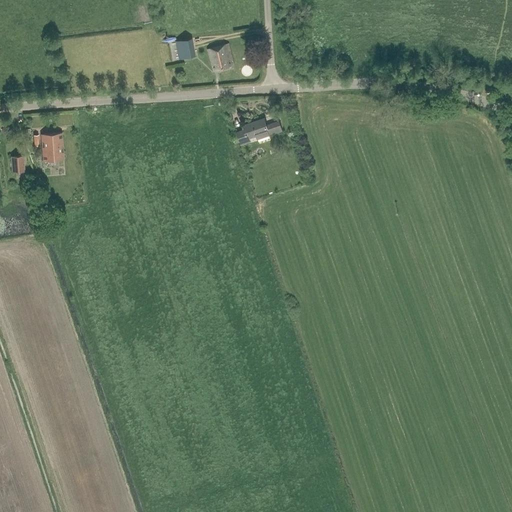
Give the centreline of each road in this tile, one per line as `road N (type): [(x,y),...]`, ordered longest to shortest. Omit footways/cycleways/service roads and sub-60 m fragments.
road 1 (unclassified): [(0,108),(273,89)]
road 2 (unclassified): [(511,112),(399,86),(273,89)]
